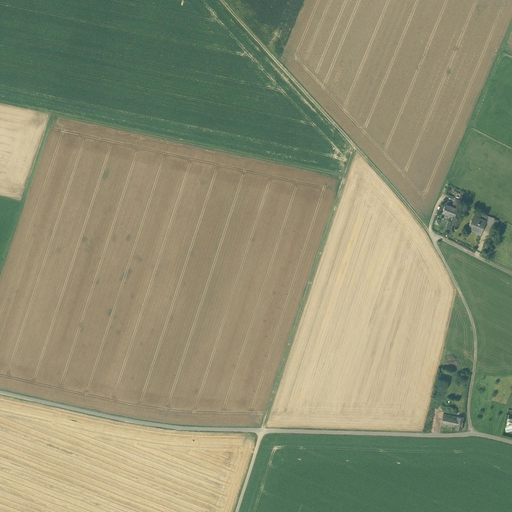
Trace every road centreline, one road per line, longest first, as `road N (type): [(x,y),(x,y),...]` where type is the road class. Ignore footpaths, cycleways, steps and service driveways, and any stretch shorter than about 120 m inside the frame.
road 1 (track): [(221,0),(430,232),(473,326),(471,433)]
road 2 (track): [(345,173),(0,101)]
road 3 (track): [(354,146),(262,430)]
road 4 (unclassified): [(0,391),(186,427),(262,430)]
road 5 (unclassified): [(262,430),(471,433),(511,443)]
road 6 (track): [(428,230),(511,23)]
road 7 (track): [(53,113),(0,268)]
